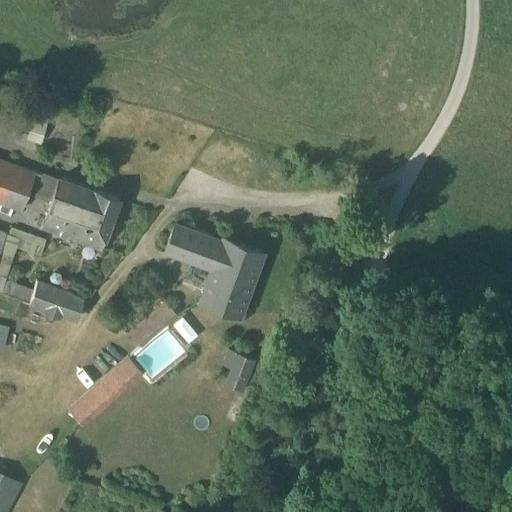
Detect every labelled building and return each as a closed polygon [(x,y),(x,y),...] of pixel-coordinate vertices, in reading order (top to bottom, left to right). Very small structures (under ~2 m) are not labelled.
[(49,116),(34,111),(16,104),(13,113),(0,107),(0,128),(5,130),(40,142),(49,116)] [(57,112),(60,120),(78,116),(76,107),(57,112)] [(0,202),(2,203),(0,207),(0,210),(11,215),(13,207),(21,210),(30,185),(37,187),(34,195),(48,200),(42,219),(43,220),(40,228),(59,234),(59,233),(101,248),(119,198),(93,188),(58,176),(58,177),(42,172),(42,173),(35,171),(36,170),(0,157),(0,202)] [(182,280),(203,288),(198,300),(239,315),(262,253),(263,250),(224,236),(222,240),(174,222),(164,249),(190,259),(182,280)] [(0,290),(2,291),(16,296),(29,302),(34,288),(6,278),(17,246),(40,254),(46,238),(12,226),(7,231),(0,228),(0,290)] [(43,310),(60,317),(61,315),(77,320),(86,295),(38,277),(34,288),(29,302),(28,303),(43,309),(43,310)] [(141,347),(179,315),(166,300),(128,332),(141,347)] [(0,346),(3,348),(9,325),(0,322),(0,346)] [(223,364),(232,367),(225,383),(244,391),(257,358),(229,347),(223,364)] [(67,407),(83,425),(143,372),(128,355),(67,407)] [(0,468),(0,511),(6,511),(24,482),(0,468)]
